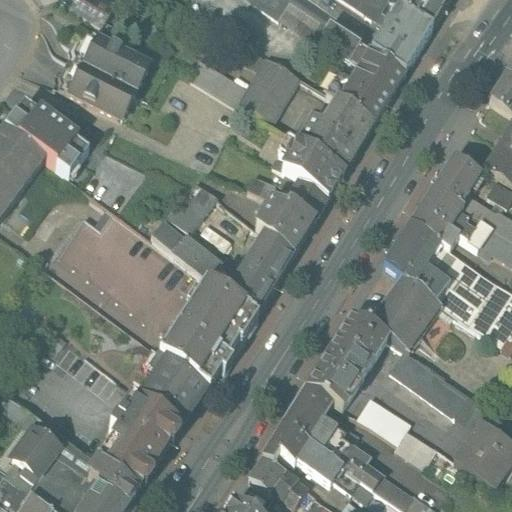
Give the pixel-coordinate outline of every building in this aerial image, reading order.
[(113,12),(93,0),(78,0),(70,13),(101,32),(113,12)] [(290,4),(284,0),(240,0),(278,24),(291,5),(290,4)] [(336,18),(309,0),(292,0),(290,4),(291,5),(327,30),(328,30),(336,18)] [(376,0),(336,0),(366,19),(370,14),(378,1),(376,0)] [(376,0),(378,1),(430,35),(451,0),(376,0)] [(430,35),(378,1),(370,14),(389,26),(369,56),(403,80),(430,35)] [(327,30),(291,5),(278,24),(315,50),(317,46),(318,44),(327,30)] [(122,45),(94,30),(88,40),(81,37),(79,42),(73,43),(68,53),(69,59),(66,65),(73,69),(88,41),(115,55),(122,45)] [(328,30),(327,30),(318,44),(317,46),(355,71),(353,73),(356,76),(347,90),(335,82),(323,100),(335,107),(372,130),(403,80),(369,56),(369,57),(328,30)] [(148,75),(121,58),(115,55),(88,41),(73,69),(134,100),(148,75)] [(64,69),(58,71),(53,81),(54,87),(52,92),(59,96),(73,69),(66,65),(64,69)] [(277,73),(264,65),(250,89),(279,107),(280,110),(296,84),(277,72),(277,73)] [(134,100),(73,69),(59,96),(121,125),(134,100)] [(246,95),(208,72),(197,90),(235,113),(243,100),(246,95)] [(511,81),(506,78),(497,92),(511,101),(511,81)] [(279,107),(250,89),(246,95),(243,100),(235,113),(267,132),(280,110),(279,107)] [(511,101),(497,92),(488,106),(511,121),(511,101)] [(372,130),(335,107),(321,130),(310,124),(295,149),(343,178),(372,130)] [(67,184),(87,158),(24,109),(4,135),(44,166),(67,184)] [(511,127),(497,149),(511,158),(511,127)] [(0,222),(44,166),(4,135),(0,140),(0,222)] [(295,149),(287,145),(284,145),(277,157),(278,160),(287,166),(285,170),(280,177),(284,180),(326,205),(343,178),(295,149)] [(511,158),(497,149),(481,174),(511,191),(511,158)] [(477,179),(452,163),(432,194),(457,211),(463,201),(477,179)] [(285,170),(275,164),(271,171),(280,177),(285,170)] [(326,205),(284,180),(278,190),(290,199),(287,203),(284,209),(286,211),(313,227),(326,205)] [(274,192),(251,183),(246,197),(266,206),(271,208),(285,215),(286,211),(284,209),(287,203),(274,194),(274,192)] [(511,199),(511,197),(492,186),(484,200),(505,212),(511,199)] [(216,205),(194,189),(175,208),(168,218),(164,215),(161,219),(165,222),(164,222),(187,240),(216,205)] [(457,211),(432,194),(409,229),(439,249),(449,255),(457,243),(465,248),(473,235),(461,227),(468,217),(457,211)] [(511,225),(499,217),(494,219),(467,201),(463,201),(457,211),(468,217),(469,219),(490,234),(501,241),(511,248),(511,225)] [(285,215),(271,208),(254,235),(260,239),(263,244),(291,263),(313,227),(286,211),(285,215)] [(149,244),(104,213),(93,227),(84,220),(47,278),(158,360),(165,349),(205,287),(149,244)] [(473,235),(465,248),(475,255),(476,254),(490,234),(480,227),(473,235)] [(218,270),(183,243),(181,245),(160,229),(149,244),(205,287),(218,270)] [(439,249),(409,229),(394,254),(415,267),(430,262),(439,249)] [(511,248),(501,241),(490,234),(476,254),(488,261),(491,257),(511,270),(511,248)] [(291,263),(263,244),(235,289),(226,303),(254,322),(262,309),(291,263)] [(449,255),(439,249),(430,262),(444,271),(443,273),(455,281),(465,268),(449,255)] [(435,283),(415,268),(415,267),(394,254),(383,270),(401,284),(423,300),(435,283)] [(483,281),(465,268),(455,281),(474,295),(478,290),(483,281)] [(494,288),(483,281),(478,290),(488,297),(494,288)] [(435,283),(423,300),(435,309),(447,292),(435,283)] [(423,300),(401,284),(366,332),(394,350),(404,356),(437,310),(435,309),(423,300)] [(165,349),(158,360),(158,361),(207,394),(215,381),(254,322),(226,303),(205,287),(165,349)] [(457,300),(447,292),(435,309),(437,310),(457,325),(460,320),(468,310),(457,300)] [(489,319),(480,312),(466,333),(498,353),(509,337),(509,336),(511,331),(511,301),(504,296),(489,319)] [(466,324),(460,320),(457,325),(457,326),(456,327),(462,331),(466,324)] [(366,332),(351,321),(334,347),(369,370),(386,345),(366,332)] [(511,351),(511,337),(509,336),(509,337),(498,353),(508,359),(511,351)] [(54,341),(44,354),(56,363),(66,350),(54,341)] [(369,370),(334,347),(305,394),(330,410),(341,416),(369,370)] [(404,356),(394,350),(382,368),(390,374),(389,376),(454,423),(467,403),(468,402),(423,371),(424,370),(404,356)] [(206,395),(150,356),(137,376),(152,386),(139,404),(159,419),(162,421),(180,433),(206,395)] [(330,410),(305,394),(289,420),(313,436),(323,420),(327,414),(330,410)] [(139,404),(138,403),(124,425),(120,422),(116,427),(114,425),(108,435),(114,439),(95,469),(136,501),(167,452),(180,433),(162,421),(159,419),(139,404)] [(409,429),(369,403),(355,424),(368,431),(397,451),(405,437),(409,429)] [(467,403),(454,423),(474,437),(480,428),(488,417),(467,403)] [(128,511),(136,501),(9,404),(0,413),(33,439),(34,437),(58,456),(31,491),(18,482),(19,481),(11,475),(4,484),(40,511),(84,511),(98,493),(124,511),(128,511)] [(357,443),(323,420),(313,436),(289,420),(281,432),(306,449),(326,463),(327,464),(336,472),(350,453),(357,443)] [(474,437),(453,467),(487,491),(511,456),(511,450),(480,428),(474,437)] [(306,449),(281,432),(260,464),(271,471),(274,465),(277,460),(292,472),(294,468),(295,468),(306,449)] [(58,456),(34,437),(33,439),(11,468),(23,476),(19,481),(18,482),(31,491),(58,456)] [(432,455),(405,437),(397,451),(392,458),(402,464),(417,473),(421,475),(434,457),(432,455)] [(326,463),(306,449),(295,468),(328,492),(332,487),(340,477),(340,475),(336,472),(327,464),(326,463)] [(369,465),(350,453),(336,472),(340,475),(343,478),(357,487),(393,511),(403,511),(410,503),(381,482),(365,471),(369,465)] [(392,458),(382,470),(395,479),(408,486),(417,473),(402,464),(392,458)] [(271,471),(260,464),(248,485),(257,492),(258,491),(271,499),(284,480),(271,471)] [(357,487),(340,477),(332,487),(349,499),(357,487)] [(284,480),(271,499),(282,507),(296,489),(284,480)] [(40,511),(4,484),(0,481),(0,511),(40,511)] [(296,489),(282,507),(289,511),(294,511),(306,496),(296,489)] [(124,511),(98,493),(84,511),(124,511)] [(306,496),(294,511),(307,511),(313,504),(314,502),(306,496)] [(428,511),(412,500),(410,503),(403,511),(428,511)] [(354,511),(355,511),(343,503),(337,510),(339,511),(354,511)]
